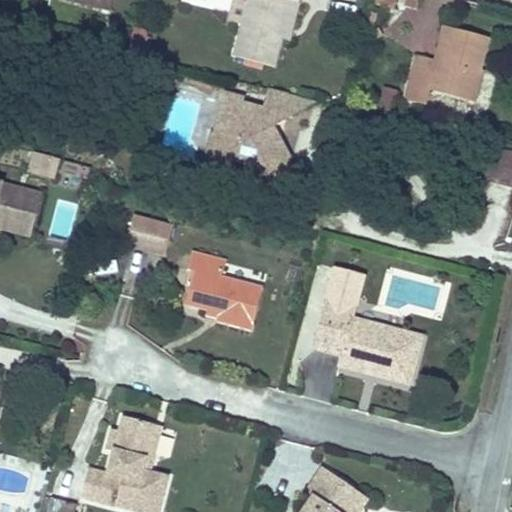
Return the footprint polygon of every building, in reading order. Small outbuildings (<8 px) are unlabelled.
[(68,0),(111,11),(114,0),(68,0)] [(243,26),(250,0),(234,0),(229,22),(243,26)] [(274,67),(281,39),(291,1),(298,3),(299,0),(250,0),(243,26),(235,57),(245,60),(264,65),(274,67)] [(417,10),(419,0),(374,0),(373,4),(384,6),(385,1),(396,4),(396,0),(406,0),(405,6),(417,10)] [(288,41),(298,3),(291,1),(281,39),(288,41)] [(141,52),(147,32),(136,28),(130,49),(141,52)] [(480,73),(489,40),(445,29),(435,63),(416,57),(405,99),(426,104),(430,90),(469,100),(476,71),(480,73)] [(264,65),(245,60),(243,65),(263,69),(264,65)] [(475,101),(482,73),(480,73),(476,71),(469,100),(475,101)] [(267,97),(269,90),(261,87),(259,95),(267,97)] [(281,138),(272,136),(275,128),(285,122),(287,117),(292,118),(298,97),(269,90),(267,97),(264,109),(244,103),(245,99),(225,93),(220,112),(223,114),(217,135),(212,134),(206,157),(234,164),(236,156),(260,162),(258,171),(278,176),(285,147),(281,138)] [(292,118),(316,102),(298,97),(292,118)] [(287,178),(292,158),(285,147),(278,176),(258,171),(254,185),(274,190),(283,192),(287,178)] [(32,148),(26,171),(55,178),(61,156),(32,148)] [(511,186),(511,155),(493,150),(485,180),(511,186)] [(230,178),(234,164),(206,157),(202,171),(230,178)] [(85,188),(91,166),(68,160),(63,183),(85,188)] [(0,214),(35,223),(42,196),(0,185),(0,214)] [(0,228),(32,237),(35,223),(0,214),(0,228)] [(166,256),(174,227),(135,217),(127,246),(166,256)] [(252,332),(264,288),(223,278),(227,262),(193,252),(188,270),(195,272),(186,306),(207,311),(220,315),(218,320),(217,323),(252,332)] [(356,308),(364,276),(336,269),(334,276),(349,280),(342,305),(356,308)] [(410,385),(422,338),(353,320),(356,308),(342,305),(349,280),(334,276),(315,349),(342,356),(340,366),(366,373),(368,366),(380,369),(378,376),(410,385)] [(220,315),(207,311),(206,317),(218,320),(220,315)] [(378,376),(380,369),(368,366),(366,373),(378,376)] [(144,471),(155,426),(123,418),(119,432),(112,430),(106,450),(114,452),(108,475),(89,469),(81,499),(130,511),(159,511),(169,478),(151,473),(144,471)] [(151,473),(163,428),(155,426),(144,471),(151,473)] [(338,511),(354,490),(324,469),(307,493),(314,498),(304,511),(338,511)] [(359,511),(369,499),(354,490),(338,511),(359,511)] [(75,511),(78,506),(52,499),(47,511),(75,511)]
